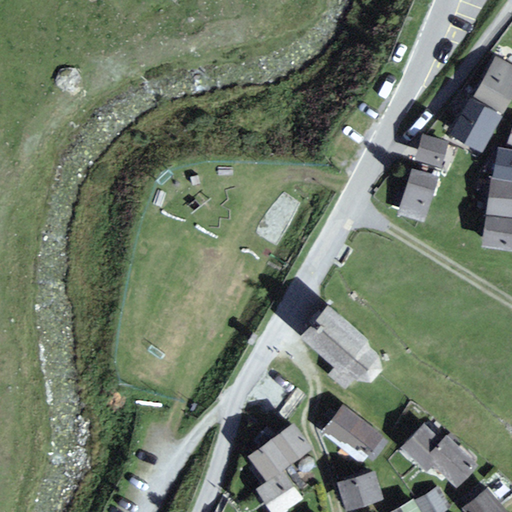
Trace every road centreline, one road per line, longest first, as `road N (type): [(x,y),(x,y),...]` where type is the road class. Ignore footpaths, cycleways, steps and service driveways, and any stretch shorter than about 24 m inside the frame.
road 1 (residential): [(511,1),(394,152),(373,155)]
road 2 (tertiary): [(200,511),(232,406),(280,321)]
road 3 (residential): [(336,511),(306,418),(312,372),(280,321)]
road 4 (tertiary): [(280,321),(373,155)]
road 5 (tertiary): [(373,155),(443,0)]
road 6 (track): [(142,511),(211,415),(232,406)]
